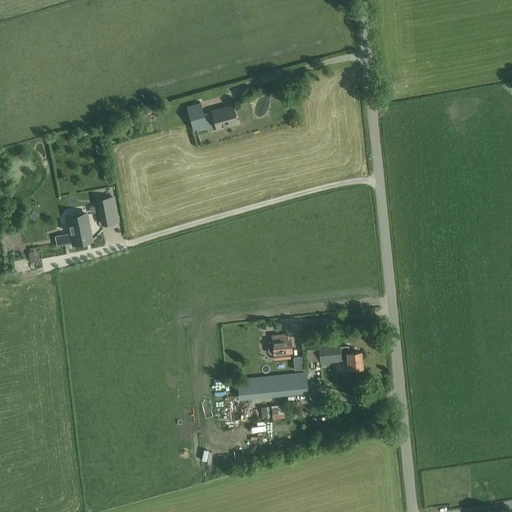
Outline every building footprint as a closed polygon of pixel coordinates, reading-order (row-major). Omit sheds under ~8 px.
[(211,110),(203,112),(200,102),(185,106),(192,129),(207,126),(205,119),(213,117),(216,129),(236,123),(231,105),(218,108),(218,107),(211,109),(211,110)] [(148,115),(156,112),(154,105),(145,108),(148,115)] [(113,197),(97,200),(102,224),(118,221),(113,197)] [(44,223),(57,218),(53,208),(41,213),(44,223)] [(67,217),(73,243),(78,242),(78,243),(86,241),(91,240),(86,214),(67,217)] [(86,263),(101,260),(100,254),(85,257),(86,263)] [(291,353),(290,339),(288,339),(287,334),(272,336),(273,342),(269,342),(268,344),(269,352),(270,354),(274,354),(274,359),(290,358),(289,353),(291,353)] [(348,345),(339,346),(338,343),(318,345),(320,363),(340,361),(340,360),(348,359),(349,369),(354,368),(356,370),(360,370),(361,368),(362,368),(361,351),(349,352),(348,345)] [(293,358),(294,370),(304,369),(303,357),(293,358)] [(308,393),(306,372),(246,378),(248,399),(308,393)] [(283,416),(283,404),(271,403),(270,415),(283,416)] [(237,407),(229,407),(229,421),(238,421),(237,407)]
